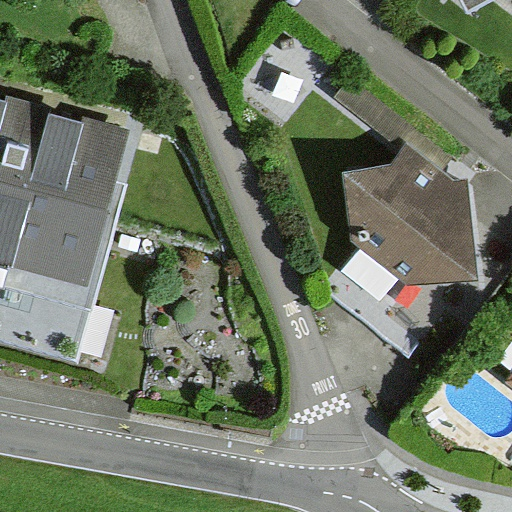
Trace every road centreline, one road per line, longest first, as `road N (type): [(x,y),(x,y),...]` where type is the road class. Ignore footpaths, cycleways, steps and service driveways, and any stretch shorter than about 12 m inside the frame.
road 1 (residential): [(322,489),(323,393),(165,0)]
road 2 (unclassified): [(0,434),(322,489)]
road 3 (residential): [(321,0),(511,151)]
